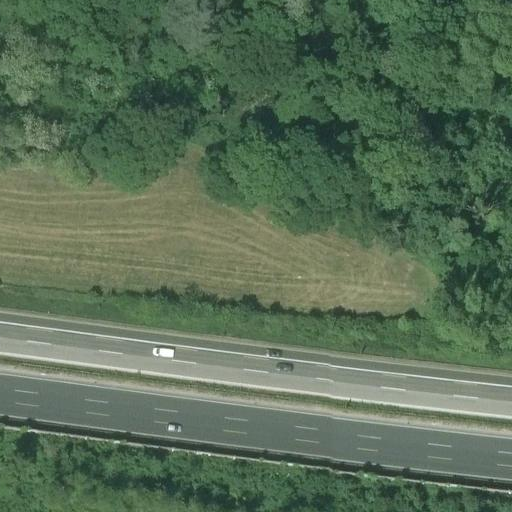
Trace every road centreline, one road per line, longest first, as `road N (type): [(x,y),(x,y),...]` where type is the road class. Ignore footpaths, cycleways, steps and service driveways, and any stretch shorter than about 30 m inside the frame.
road 1 (motorway): [(0,390),(511,453)]
road 2 (motorway): [(511,404),(0,342)]
road 3 (track): [(0,72),(85,47),(157,0)]
